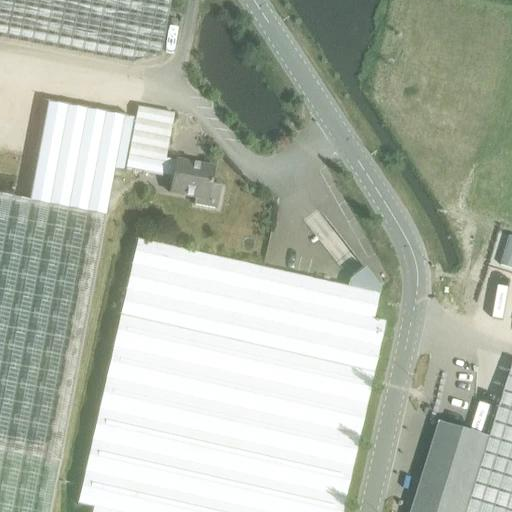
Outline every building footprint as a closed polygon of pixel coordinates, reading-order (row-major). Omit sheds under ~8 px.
[(0,0),(0,40),(20,44),(133,66),(160,59),(167,25),(171,0),(0,0)] [(32,180),(30,192),(47,196),(100,206),(106,207),(107,207),(109,196),(110,192),(113,172),(125,174),(125,170),(126,170),(172,179),(175,164),(164,162),(172,116),(137,109),(136,109),(134,121),(46,105),(33,177),(32,180)] [(175,163),(175,164),(172,179),(170,194),(196,199),(195,206),(217,210),(221,188),(210,185),(213,170),(175,163)] [(0,511),(49,511),(75,375),(105,218),(0,198),(0,511)] [(501,267),(511,270),(511,237),(510,237),(501,267)] [(92,509),(91,511),(341,511),(384,324),(373,321),(378,297),(380,290),(364,270),(349,282),(346,289),(136,241),(77,505),(92,509)] [(511,511),(511,370),(490,439),(467,511),(511,511)] [(467,511),(490,439),(440,424),(412,511),(467,511)]
